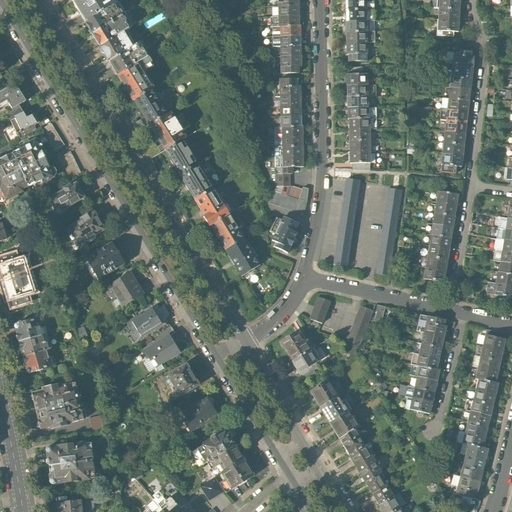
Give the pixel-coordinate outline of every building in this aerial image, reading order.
[(73,0),(74,0),(86,21),(118,2),(117,0),(73,0)] [(345,0),(346,8),(369,8),(368,0),(345,0)] [(86,21),(93,34),(125,15),(118,2),(86,21)] [(301,14),(301,4),(278,5),(271,5),(272,15),(301,14)] [(462,18),(462,7),(439,7),(439,17),(462,18)] [(346,8),(346,19),(369,19),(369,8),(346,8)] [(302,24),(301,14),(272,15),(272,25),(302,24)] [(125,15),(93,34),(100,47),(126,31),(132,28),(125,15)] [(462,29),(462,18),(439,17),(439,29),(462,29)] [(346,19),(346,31),(369,30),(369,19),(346,19)] [(302,34),(302,24),(272,25),(273,35),(302,34)] [(346,31),(347,42),(369,42),(369,30),(346,31)] [(100,47),(109,63),(136,47),(126,31),(100,47)] [(303,44),(302,34),(273,35),(273,46),(279,45),(303,44)] [(347,42),(347,54),(350,53),(350,60),(370,60),(369,42),(347,42)] [(109,63),(117,77),(141,64),(150,58),(142,44),(136,47),(109,63)] [(303,55),(303,44),(279,45),(279,55),(301,55),(303,55)] [(476,67),(477,56),(454,53),(452,64),(476,67)] [(301,55),(279,55),(280,75),(300,74),(299,67),(302,67),(301,55)] [(117,77),(134,102),(157,88),(141,64),(117,77)] [(474,78),(476,67),(452,64),(451,76),(474,78)] [(347,73),(347,84),(371,83),(371,72),(347,73)] [(473,89),(474,78),(451,76),(450,87),(473,89)] [(303,94),(303,84),(291,84),(291,77),(280,78),(280,81),(275,81),(272,85),(271,89),(272,93),(275,95),(279,95),(303,94)] [(347,84),(347,95),(371,95),(371,83),(347,84)] [(15,84),(0,92),(0,105),(7,101),(12,109),(18,105),(25,101),(15,84)] [(472,100),(473,89),(450,87),(449,98),(472,100)] [(134,102),(149,127),(172,114),(157,88),(134,102)] [(303,104),(303,94),(279,95),(280,105),(303,104)] [(347,95),(348,107),(372,106),(371,95),(347,95)] [(471,111),(472,100),(449,98),(448,109),(471,111)] [(304,115),(303,104),(280,105),(280,115),(304,115)] [(9,120),(23,113),(18,105),(12,109),(13,111),(7,115),(9,120)] [(348,107),(348,118),(372,117),(372,106),(348,107)] [(470,123),(471,111),(448,109),(447,120),(470,123)] [(9,120),(16,135),(38,125),(34,115),(26,119),(23,113),(9,120)] [(149,127),(165,152),(188,138),(172,114),(149,127)] [(304,125),(304,115),(280,115),(281,126),(304,125)] [(348,118),(348,129),(372,129),(372,117),(348,118)] [(469,134),(470,123),(447,120),(446,131),(469,134)] [(63,145),(52,123),(41,129),(53,150),(63,145)] [(304,136),(304,125),(281,126),(273,127),(274,137),(304,136)] [(348,129),(348,141),(373,140),(372,129),(348,129)] [(467,145),(469,134),(446,131),(444,142),(467,145)] [(305,145),(304,136),(274,137),(274,147),(305,145)] [(165,152),(180,176),(203,163),(188,138),(165,152)] [(11,152),(20,170),(45,158),(35,140),(11,152)] [(348,141),(349,152),(373,151),(373,140),(348,141)] [(466,156),(467,145),(444,142),(443,154),(466,156)] [(305,155),(305,145),(274,147),(275,157),(305,155)] [(349,152),(349,163),(373,163),(373,151),(349,152)] [(0,180),(20,170),(11,152),(0,157),(0,180)] [(465,167),(466,156),(443,154),(442,165),(465,167)] [(306,166),(305,155),(275,157),(275,174),(291,174),(295,174),(295,166),(306,166)] [(20,170),(30,189),(54,177),(45,158),(20,170)] [(180,176),(195,201),(218,187),(203,163),(180,176)] [(30,189),(20,170),(0,180),(0,188),(6,200),(30,189)] [(276,187),(291,186),(291,174),(275,174),(276,187)] [(350,180),(346,179),(333,264),(349,267),(362,182),(350,180)] [(50,197),(59,212),(85,198),(76,182),(50,197)] [(290,196),(293,186),(291,186),(276,187),(273,187),(272,190),(290,196)] [(299,200),(302,189),(293,186),(290,196),(299,200)] [(195,201),(209,226),(232,213),(218,187),(195,201)] [(299,200),(307,202),(309,190),(303,187),(302,189),(299,200)] [(402,191),(388,189),(375,275),(389,277),(402,191)] [(306,216),(307,202),(299,200),(290,196),(272,190),(268,203),(306,216)] [(459,205),(461,194),(439,190),(437,201),(459,205)] [(457,216),(459,205),(437,201),(435,212),(457,216)] [(65,229),(76,248),(106,230),(95,211),(65,229)] [(456,227),(457,216),(435,212),(433,224),(456,227)] [(209,226),(226,252),(249,238),(232,213),(209,226)] [(272,247),(289,255),(303,226),(284,217),(281,220),(276,218),(269,232),(275,235),(272,241),(276,243),(272,247)] [(454,238),(456,227),(433,224),(432,235),(454,238)] [(511,239),(511,228),(505,227),(503,239),(511,239)] [(452,249),(454,238),(432,235),(430,246),(452,249)] [(226,252),(241,277),(264,263),(249,238),(226,252)] [(511,251),(511,239),(503,239),(502,250),(511,251)] [(99,280),(127,264),(115,243),(87,259),(99,280)] [(26,256),(22,244),(11,248),(15,259),(26,256)] [(450,260),(452,249),(430,246),(428,257),(450,260)] [(511,262),(511,251),(502,250),(500,261),(511,262)] [(449,271),(450,260),(428,257),(426,268),(449,271)] [(17,261),(0,266),(0,280),(8,306),(29,300),(17,261)] [(511,274),(511,262),(500,261),(498,272),(511,274)] [(447,282),(449,271),(426,268),(425,279),(447,282)] [(123,308),(145,295),(132,272),(105,288),(111,298),(115,295),(123,308)] [(511,286),(511,274),(498,272),(496,284),(511,286)] [(511,297),(511,286),(496,284),(495,295),(511,297)] [(331,302),(318,297),(310,319),(323,324),(331,302)] [(372,311),(360,306),(347,342),(360,346),(372,311)] [(132,320),(142,337),(163,323),(152,307),(132,320)] [(444,326),(446,320),(420,315),(416,332),(444,337),(447,327),(444,326)] [(39,320),(14,326),(19,343),(42,337),(46,336),(44,328),(41,329),(39,320)] [(279,343),(290,362),(310,350),(299,331),(279,343)] [(442,348),(444,337),(416,332),(414,342),(442,348)] [(487,334),(485,345),(506,350),(509,339),(487,334)] [(181,353),(169,335),(144,350),(149,359),(153,357),(159,366),(181,353)] [(42,337),(19,343),(23,358),(47,352),(49,351),(47,343),(44,344),(42,337)] [(439,358),(442,348),(414,342),(412,353),(413,354),(439,358)] [(485,345),(482,356),(504,361),(506,350),(485,345)] [(290,362),(298,374),(299,373),(312,366),(318,362),(310,350),(290,362)] [(47,352),(23,358),(28,375),(53,368),(51,359),(49,360),(47,352)] [(437,369),(439,358),(413,354),(410,364),(411,365),(437,369)] [(482,356),(479,367),(501,372),(504,361),(482,356)] [(203,384),(189,362),(164,377),(170,388),(165,391),(172,402),(203,384)] [(440,370),(437,369),(411,365),(409,376),(416,377),(437,381),(440,370)] [(317,375),(312,366),(299,373),(305,383),(317,375)] [(479,367),(477,377),(479,378),(498,382),(501,372),(479,367)] [(435,393),(437,381),(416,377),(414,388),(435,393)] [(499,394),(502,383),(498,382),(479,378),(477,388),(499,394)] [(309,391),(317,404),(337,392),(329,379),(309,391)] [(42,392),(31,394),(35,413),(79,403),(75,384),(60,387),(59,385),(41,389),(42,392)] [(432,404),(435,393),(414,388),(408,386),(405,397),(407,398),(432,404)] [(497,405),(499,394),(477,388),(474,399),(497,405)] [(317,404),(325,417),(345,405),(337,392),(317,404)] [(218,417),(206,398),(182,412),(186,419),(182,421),(189,434),(218,417)] [(430,415),(432,404),(407,398),(405,409),(430,415)] [(494,416),(497,405),(474,399),(471,410),(494,416)] [(35,413),(40,432),(51,429),(51,432),(69,428),(69,425),(83,422),(79,403),(35,413)] [(325,417),(333,430),(353,418),(345,405),(325,417)] [(491,426),(494,416),(471,410),(469,421),(491,426)] [(333,430),(341,443),(361,431),(353,418),(333,430)] [(489,437),(491,426),(469,421),(466,432),(489,437)] [(341,443),(349,456),(369,444),(361,431),(341,443)] [(203,467),(219,457),(235,447),(226,432),(190,453),(195,460),(198,458),(200,461),(203,467)] [(486,448),(489,437),(466,432),(463,443),(470,445),(486,448)] [(91,443),(47,448),(49,467),(93,463),(91,443)] [(349,456),(357,469),(377,457),(369,444),(349,456)] [(489,463),(492,449),(486,448),(470,445),(467,458),(489,463)] [(219,457),(227,471),(244,461),(235,447),(219,457)] [(357,469),(365,482),(385,470),(377,457),(357,469)] [(486,476),(489,463),(467,458),(464,471),(486,476)] [(253,477),(244,461),(227,471),(222,474),(232,491),(253,477)] [(95,480),(93,463),(49,467),(51,485),(95,480)] [(365,482),(373,495),(393,484),(385,470),(365,482)] [(483,489),(486,476),(464,471),(461,484),(483,489)] [(214,478),(199,487),(209,501),(223,492),(214,478)] [(373,495),(381,508),(401,497),(393,484),(373,495)] [(480,502),(483,489),(461,484),(458,497),(480,502)] [(381,508),(383,511),(404,511),(408,510),(401,497),(381,508)] [(94,499),(85,500),(86,509),(95,508),(94,499)] [(83,511),(83,500),(54,503),(55,511),(83,511)]
